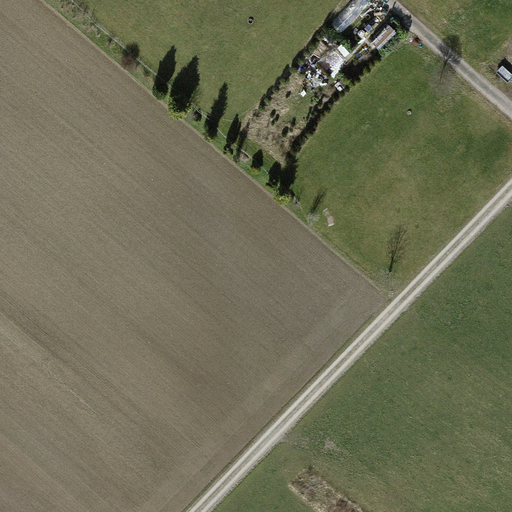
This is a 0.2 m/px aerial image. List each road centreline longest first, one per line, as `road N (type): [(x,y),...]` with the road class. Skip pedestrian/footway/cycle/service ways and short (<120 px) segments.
road 1 (track): [(198,511),(511,188)]
road 2 (track): [(511,111),(385,0)]
